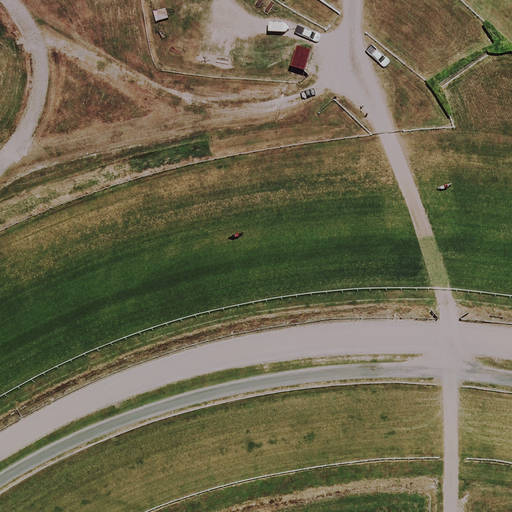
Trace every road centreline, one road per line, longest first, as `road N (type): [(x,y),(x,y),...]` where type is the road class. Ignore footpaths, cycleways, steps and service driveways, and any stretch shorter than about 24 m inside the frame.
road 1 (track): [(452,323),(423,192),(374,89),(351,0)]
road 2 (track): [(9,0),(27,20),(42,83),(38,110),(0,160)]
